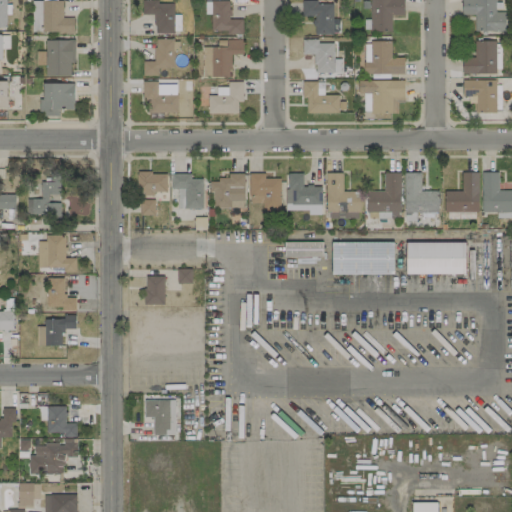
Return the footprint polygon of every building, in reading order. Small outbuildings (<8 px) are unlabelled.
[(174,4),(157,3),(157,0),(141,0),(141,14),(154,14),(154,32),(173,33),(174,4)] [(403,0),(369,0),(370,31),(391,31),(391,15),(404,14),(403,0)] [(494,0),(461,0),(461,14),(474,14),(474,31),(504,31),(505,12),(494,11),(494,0)] [(73,17),(62,18),(62,1),(41,2),(42,33),(74,32),(73,17)] [(242,19),(229,19),(229,1),(204,1),(205,14),(210,14),(211,30),(227,30),(227,35),(242,34),(242,19)] [(332,2),(302,2),(301,16),(313,16),(313,34),(332,34),(332,2)] [(173,68),(173,38),(154,38),(154,61),(142,61),(142,75),(157,75),(158,68),(173,68)] [(202,47),(202,77),(230,77),(230,54),(242,54),(242,40),(217,39),(217,47),(202,47)] [(333,43),(316,43),(316,39),(302,39),(302,54),(314,54),(314,72),(341,72),(341,59),(333,59),(333,43)] [(75,40),(45,40),(45,76),(70,76),(70,63),(74,63),(75,40)] [(403,57),(391,57),(391,41),(370,41),(370,61),(363,62),(363,74),(404,73),(403,57)] [(495,73),(495,41),(473,41),(473,57),(462,57),(462,74),(495,73)] [(403,80),(358,81),(358,95),(364,94),(364,114),(397,113),(397,103),(404,103),(403,80)] [(499,80),(461,80),(462,97),(474,96),(474,112),(499,112),(499,80)] [(242,82),(227,82),(227,87),(216,87),(216,95),(207,95),(207,113),(237,114),(237,102),(242,102),(242,82)] [(306,113),(338,113),(338,95),(323,95),(323,82),(302,82),(302,98),(306,98),(306,113)] [(42,99),(39,99),(38,114),(60,115),(60,109),(73,109),(74,84),(43,83),(42,99)] [(177,93),(162,93),(162,83),(142,83),(142,101),(148,101),(148,113),(177,113),(177,93)] [(136,193),(166,193),(166,173),(136,172),(136,193)] [(400,172),(383,172),(383,190),(366,190),(366,211),(390,212),(390,217),(399,217),(400,172)] [(403,215),(412,215),(412,214),(437,214),(438,190),(420,190),(420,173),(404,172),(403,215)] [(444,191),(444,211),(478,211),(478,172),(461,172),(461,191),(444,191)] [(511,190),(498,191),(498,172),(481,172),(481,212),(511,211),(511,190)] [(202,208),(202,179),(190,179),(190,173),(170,174),(171,189),(176,189),(177,209),(202,208)] [(210,180),(211,209),(244,208),(243,173),(227,173),(227,179),(210,180)] [(280,178),(264,178),(264,173),(249,173),(248,203),(262,204),(262,211),(280,211),(280,178)] [(303,173),(287,173),(286,204),(321,205),(321,186),(302,186),(303,173)] [(342,173),(325,173),(326,212),(359,211),(359,191),(342,191),(342,173)] [(26,214),(44,214),(44,220),(60,220),(60,203),(48,203),(48,195),(59,194),(59,181),(40,181),(40,199),(26,199),(26,214)] [(15,195),(0,194),(0,208),(15,209),(15,195)] [(154,199),(139,200),(139,215),(154,215),(154,199)] [(357,217),(357,211),(329,213),(329,219),(357,217)] [(64,235),(45,235),(45,241),(37,241),(37,267),(63,267),(63,272),(75,272),(75,258),(64,258),(64,235)] [(322,242),(284,242),(284,258),(322,257),(322,242)] [(331,242),(331,275),(394,274),(393,242),(331,242)] [(405,243),(406,274),(465,274),(465,242),(405,243)] [(191,283),(191,269),(177,269),(177,283),(191,283)] [(163,276),(144,276),(144,305),(164,304),(163,276)] [(64,277),(46,278),(46,306),(61,306),(62,311),(75,310),(75,297),(65,298),(64,277)] [(0,330),(12,330),(12,311),(0,310),(0,330)] [(36,346),(61,345),(61,329),(75,329),(75,317),(44,317),(44,326),(36,326),(36,346)] [(174,399),(143,400),(143,417),(152,417),(152,435),(175,434),(174,399)] [(64,406),(45,406),(46,433),(63,432),(64,437),(76,437),(76,423),(65,423),(64,406)] [(12,408),(1,408),(1,420),(0,419),(0,447),(0,448),(0,439),(0,437),(13,438),(12,408)] [(29,474),(63,474),(63,457),(76,457),(76,439),(62,439),(62,444),(29,444),(29,474)] [(37,483),(17,483),(17,505),(37,506),(37,483)] [(43,511),(75,511),(75,495),(43,495),(43,511)] [(436,511),(437,502),(411,502),(411,511),(436,511)]
